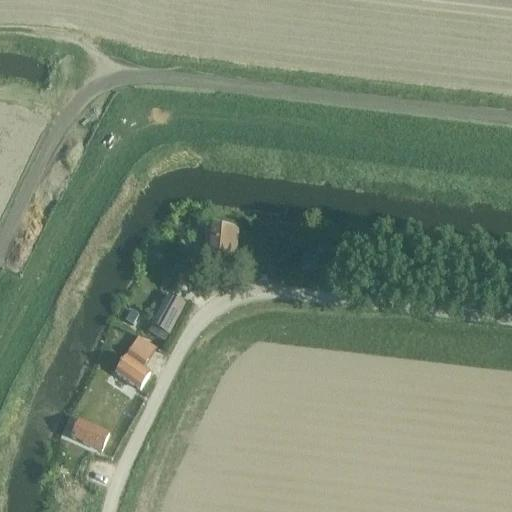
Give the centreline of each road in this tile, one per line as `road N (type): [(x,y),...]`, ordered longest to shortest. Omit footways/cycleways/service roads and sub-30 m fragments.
road 1 (residential): [(108,511),(196,323),(226,299),(273,292),(511,320)]
road 2 (unclassified): [(511,118),(129,74)]
road 3 (residential): [(129,74),(73,104),(0,248)]
road 4 (unknown): [(0,40),(68,37),(87,50),(94,87)]
